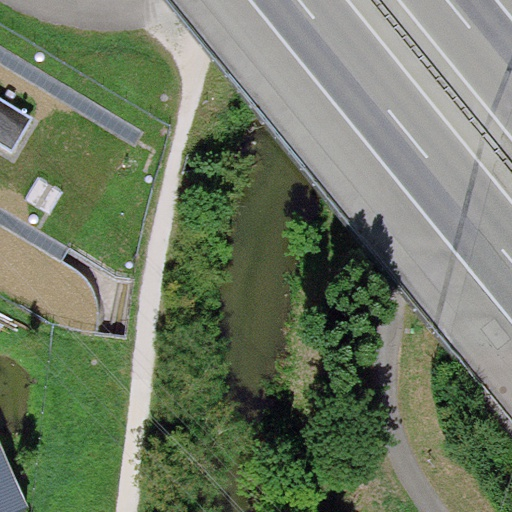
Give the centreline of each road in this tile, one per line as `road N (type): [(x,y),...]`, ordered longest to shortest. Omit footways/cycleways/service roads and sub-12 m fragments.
road 1 (track): [(427,511),(397,451),(384,392),(390,286),(450,68),(484,0)]
road 2 (motorway): [(293,0),(511,276)]
